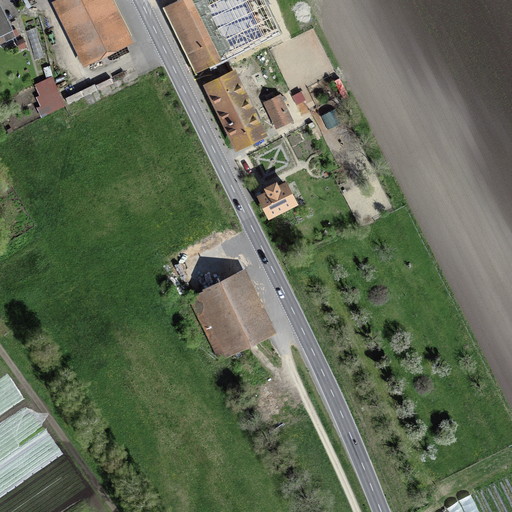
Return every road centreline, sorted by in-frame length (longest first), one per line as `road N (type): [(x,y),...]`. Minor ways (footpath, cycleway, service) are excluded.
road 1 (secondary): [(377,511),(296,322),(139,0)]
road 2 (track): [(353,511),(289,373),(280,332),(296,322)]
road 3 (track): [(0,351),(114,511)]
